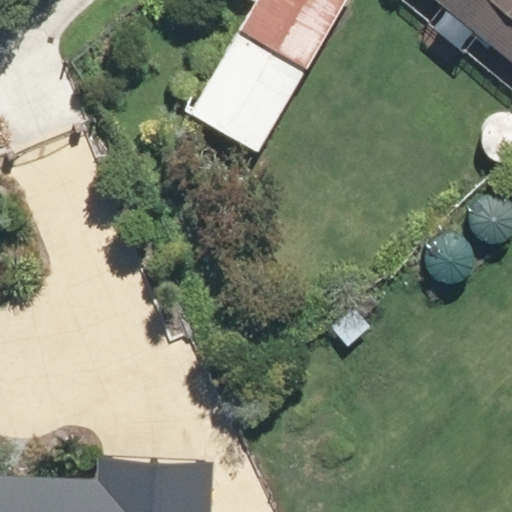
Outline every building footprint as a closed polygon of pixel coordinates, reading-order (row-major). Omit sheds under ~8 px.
[(258,154),(345,0),(249,0),(250,0),(186,113),(258,154)] [(511,0),(431,0),(511,64),(511,0)] [(476,151),(479,155),(482,158),(483,159),(487,163),(492,165),(498,167),(503,167),(509,167),(511,165),(511,104),(510,104),(504,103),(499,104),(493,105),(488,107),(484,110),(480,114),(476,119),(474,124),(472,129),(472,135),(472,140),(474,146),(476,151)] [(511,201),(493,181),(457,216),(493,252),(511,233),(511,201)] [(0,484),(0,511),(211,511),(215,461),(95,454),(94,486),(0,484)]
